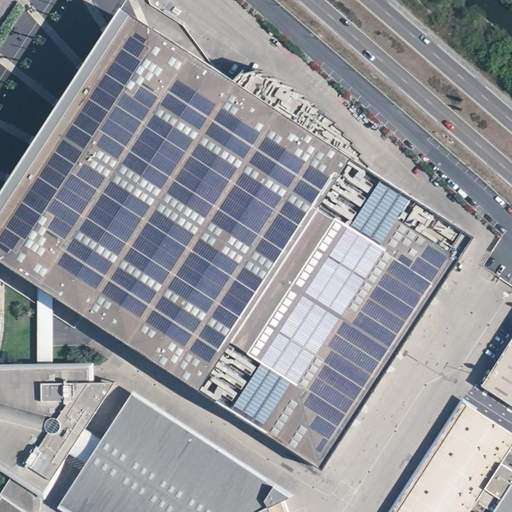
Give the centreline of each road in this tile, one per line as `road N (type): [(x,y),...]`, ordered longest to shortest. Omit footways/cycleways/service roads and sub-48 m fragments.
road 1 (trunk): [(311,0),(511,173)]
road 2 (trunk): [(511,122),(371,0)]
